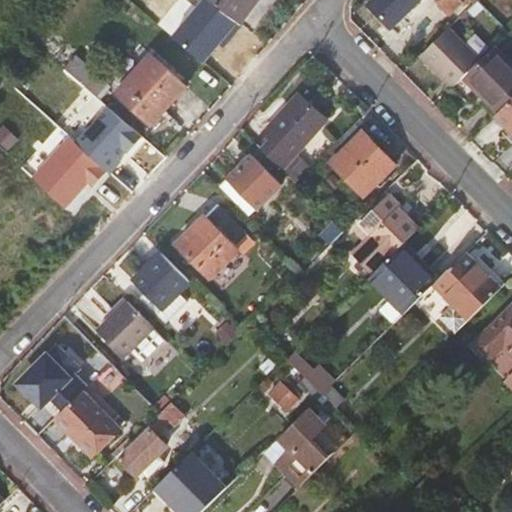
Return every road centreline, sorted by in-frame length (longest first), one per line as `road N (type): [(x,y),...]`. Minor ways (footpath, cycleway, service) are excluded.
road 1 (residential): [(0,358),(317,21)]
road 2 (residential): [(317,21),(511,220)]
road 3 (residential): [(0,425),(85,511)]
